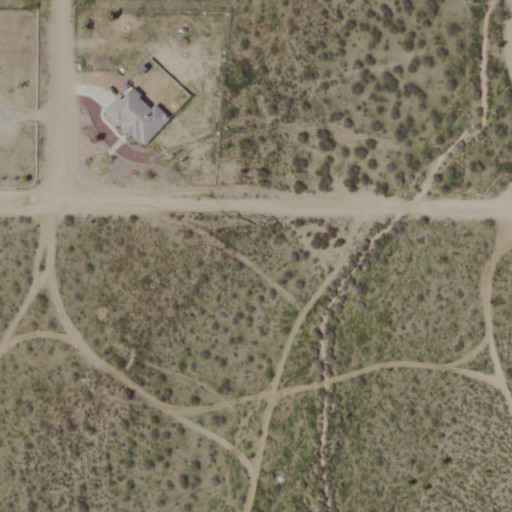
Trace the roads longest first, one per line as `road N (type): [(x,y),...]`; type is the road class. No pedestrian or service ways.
road 1 (tertiary): [(0,202),(511,208)]
road 2 (residential): [(60,202),(61,0)]
